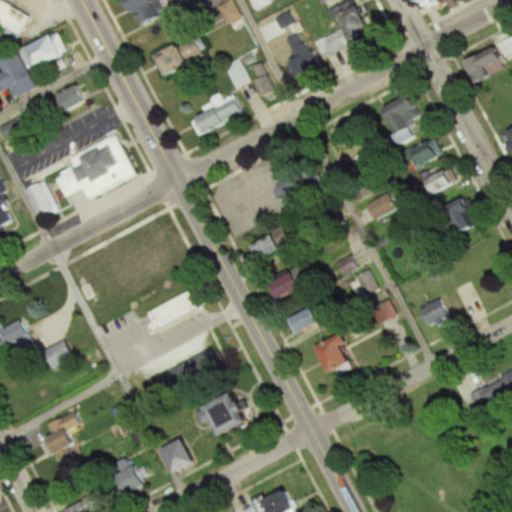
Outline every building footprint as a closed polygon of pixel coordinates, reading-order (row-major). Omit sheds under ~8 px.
[(7,0),(0,12),(0,21),(22,34),(34,15),(7,0)] [(169,18),(161,0),(135,0),(147,27),(169,18)] [(275,3),(272,0),(251,0),(257,12),(275,3)] [(358,0),(333,9),(337,20),(349,16),(358,43),(378,36),(364,0),(358,0)] [(453,0),(465,10),(473,0),(453,0)] [(222,9),(235,28),(244,21),(232,2),(222,9)] [(72,56),(64,34),(32,46),(41,68),(72,56)] [(161,55),(171,78),(211,60),(201,38),(161,55)] [(511,58),(511,41),(474,60),(485,85),(497,79),(492,68),(511,58)] [(20,44),(0,51),(0,94),(16,88),(19,96),(37,89),(20,44)] [(306,53),(303,47),(294,52),(297,58),(306,53)] [(239,88),(253,80),(240,58),(227,66),(239,88)] [(282,94),(267,63),(254,69),(269,101),(282,94)] [(57,98),(65,115),(93,101),(85,85),(57,98)] [(228,102),(225,96),(206,108),(210,115),(197,123),(207,139),(249,112),(239,95),(228,102)] [(420,139),(413,123),(425,117),(416,97),(390,108),(407,145),(420,139)] [(60,120),(53,104),(1,125),(7,141),(60,120)] [(141,177),(122,135),(75,157),(78,165),(58,174),(68,196),(89,186),(94,198),(141,177)] [(426,169),(447,157),(437,139),(416,152),(426,169)] [(433,181),(442,197),(462,185),(452,169),(433,181)] [(21,221),(4,181),(0,182),(0,228),(1,230),(21,221)] [(62,208),(49,181),(31,189),(44,217),(62,208)] [(377,193),(370,184),(357,194),(364,203),(377,193)] [(371,205),(380,222),(402,211),(393,194),(371,205)] [(485,226),(471,199),(451,209),(466,237),(485,226)] [(289,244),(295,242),(292,231),(261,241),(268,263),(292,255),(289,244)] [(179,256),(170,237),(117,261),(130,290),(145,284),(140,273),(179,256)] [(500,259),(495,242),(467,250),(472,267),(500,259)] [(362,269),(353,256),(340,266),(349,278),(362,269)] [(289,301),(312,291),(305,274),(282,284),(289,301)] [(151,312),(156,322),(149,326),(152,332),(201,309),(193,293),(151,312)] [(425,305),(425,325),(447,325),(447,304),(425,305)] [(300,322),(309,339),(333,327),(325,310),(300,322)] [(0,354),(20,345),(25,354),(39,348),(26,321),(9,329),(6,322),(0,325),(0,354)] [(338,376),(358,365),(349,348),(355,345),(350,336),(324,350),(338,376)] [(47,351),(57,370),(79,358),(69,340),(47,351)] [(227,368),(217,348),(164,373),(173,393),(227,368)] [(483,421),(504,410),(499,402),(510,396),(502,381),(471,398),(483,421)] [(263,420),(247,391),(219,407),(235,436),(263,420)] [(120,412),(131,432),(143,425),(131,405),(120,412)] [(84,442),(76,428),(84,423),(78,413),(53,428),(59,437),(49,443),(58,458),(84,442)] [(169,449),(181,472),(199,463),(188,440),(169,449)] [(124,475),(136,495),(154,484),(143,464),(124,475)] [(304,511),(294,488),(242,511),(304,511)]
